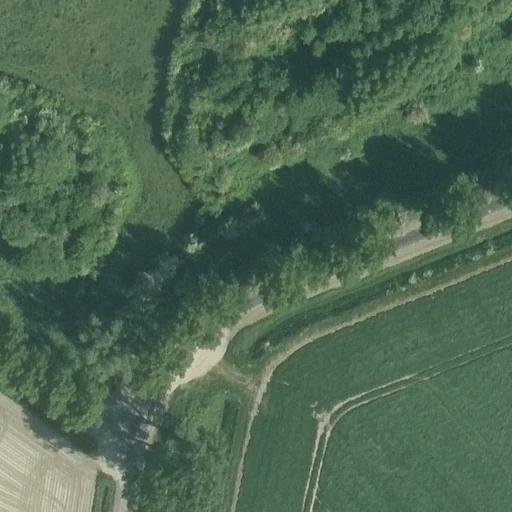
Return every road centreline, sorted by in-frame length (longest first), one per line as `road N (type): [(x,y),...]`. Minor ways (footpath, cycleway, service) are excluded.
road 1 (unclassified): [(511,197),(243,304),(189,344),(156,383),(135,433)]
road 2 (unclassified): [(135,433),(91,416),(0,355)]
